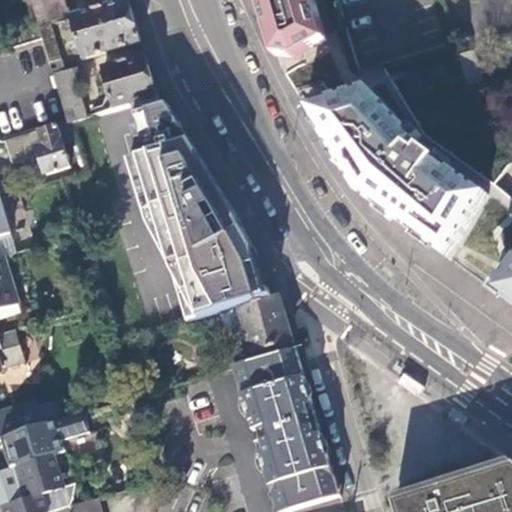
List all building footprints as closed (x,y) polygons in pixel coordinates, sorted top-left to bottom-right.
[(31,0),(40,27),(51,23),(70,18),(64,0),(31,0)] [(133,17),(128,0),(72,17),(73,19),(65,21),(67,27),(74,25),(85,59),(140,42),(133,17)] [(259,0),(277,58),(298,60),(328,43),(327,39),(315,0),(259,0)] [(65,72),(51,23),(40,27),(43,37),(54,75),(65,72)] [(473,52),(458,57),(472,103),(486,98),(473,52)] [(148,67),(144,56),(103,69),(112,102),(103,105),(102,108),(104,114),(132,106),(157,98),(148,67)] [(76,68),(65,72),(54,75),(69,121),(70,124),(85,119),(74,83),(80,81),(76,68)] [(424,149),(420,154),(412,148),(416,144),(419,141),(370,89),(314,106),(321,118),(314,122),(353,185),(360,196),(451,261),(489,196),(424,149)] [(173,270),(189,325),(222,315),(271,300),(262,271),(256,252),(236,218),(185,134),(168,106),(160,108),(158,104),(157,98),(132,106),(134,113),(146,154),(128,160),(147,221),(173,270)] [(314,106),(306,108),(314,122),(321,118),(314,106)] [(474,111),(491,165),(511,158),(511,143),(495,149),(489,129),(492,128),(485,107),(474,111)] [(69,121),(40,130),(45,144),(38,147),(40,157),(38,160),(41,167),(44,169),(46,174),(70,167),(64,147),(68,146),(65,133),(72,130),(70,124),(69,121)] [(40,130),(33,132),(38,147),(45,144),(40,130)] [(33,132),(5,141),(14,167),(38,160),(40,157),(38,147),(33,132)] [(424,149),(416,144),(412,148),(420,154),(424,149)] [(0,258),(5,257),(18,253),(1,197),(0,197),(0,258)] [(5,257),(0,258),(0,311),(19,306),(5,257)] [(511,267),(495,292),(511,304),(511,267)] [(271,300),(222,315),(229,333),(236,335),(247,332),(254,355),(294,344),(288,325),(280,297),(271,300)] [(25,361),(16,332),(0,336),(0,372),(4,371),(3,367),(25,361)] [(125,345),(116,348),(120,361),(129,358),(125,345)] [(315,414),(296,350),(235,369),(252,425),(277,417),(280,424),(259,430),(263,444),(284,438),(286,447),(261,454),(273,493),(333,475),(320,431),(319,427),(314,428),(310,416),(315,414)] [(37,403),(0,414),(0,440),(42,427),(45,426),(37,403)] [(319,427),(315,414),(310,416),(314,428),(319,427)] [(277,417),(252,425),(254,432),(259,430),(280,424),(277,417)] [(77,439),(70,419),(45,426),(42,427),(49,448),(77,439)] [(52,456),(49,448),(42,427),(0,440),(0,453),(6,452),(11,468),(52,456)] [(258,445),(261,454),(286,447),(284,438),(263,444),(258,445)] [(63,487),(52,456),(11,468),(19,492),(6,495),(8,502),(2,504),(4,511),(47,511),(42,494),(63,487)] [(511,511),(511,466),(395,502),(398,511),(511,511)] [(278,511),(293,511),(340,497),(333,475),(273,493),(278,511)] [(6,495),(0,497),(2,504),(8,502),(6,495)] [(101,511),(98,499),(76,506),(71,507),(72,511),(101,511)]
